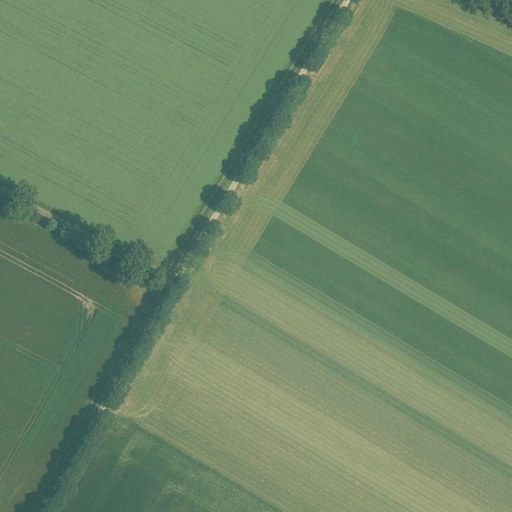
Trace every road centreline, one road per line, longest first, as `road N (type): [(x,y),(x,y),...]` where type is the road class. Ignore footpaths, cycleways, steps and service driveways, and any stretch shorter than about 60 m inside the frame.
road 1 (unclassified): [(43,511),(347,0)]
road 2 (track): [(0,192),(173,283)]
